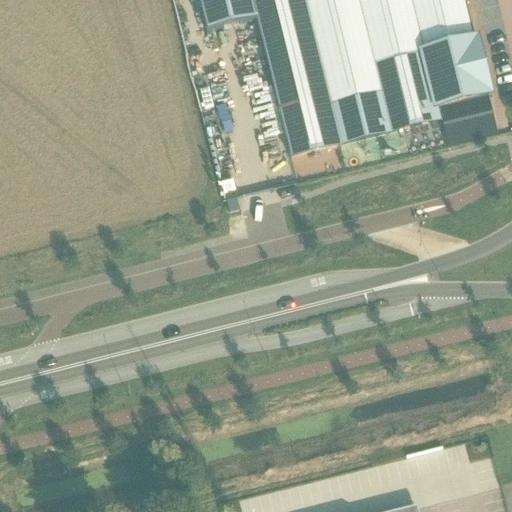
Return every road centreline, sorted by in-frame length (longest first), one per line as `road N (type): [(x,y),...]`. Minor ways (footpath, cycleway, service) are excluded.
road 1 (unclassified): [(460,257),(384,223),(78,298)]
road 2 (secondary): [(11,382),(343,298)]
road 3 (secondary): [(343,298),(511,291)]
road 4 (secondary): [(460,257),(343,298)]
